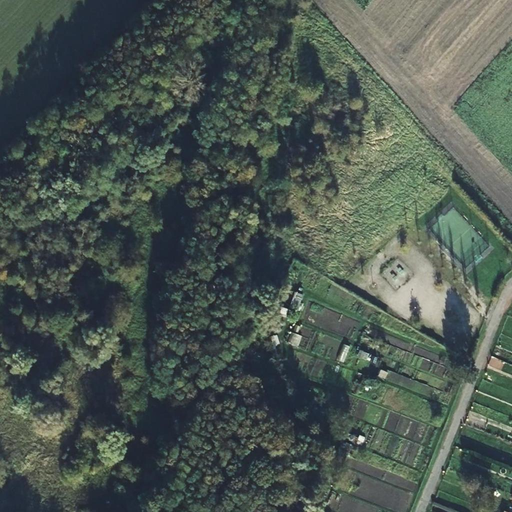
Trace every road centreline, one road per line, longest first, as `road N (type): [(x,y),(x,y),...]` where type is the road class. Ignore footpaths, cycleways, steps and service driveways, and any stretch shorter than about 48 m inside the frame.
road 1 (track): [(511,235),(306,0)]
road 2 (unclassified): [(420,511),(511,287)]
